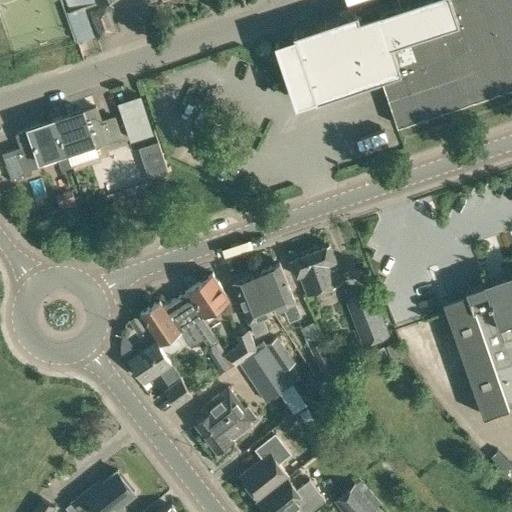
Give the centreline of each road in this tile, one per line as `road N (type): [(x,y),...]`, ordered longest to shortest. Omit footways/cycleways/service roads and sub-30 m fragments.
road 1 (secondary): [(511,144),(91,291)]
road 2 (residential): [(0,108),(276,19),(295,0)]
road 3 (secondary): [(216,511),(81,348)]
